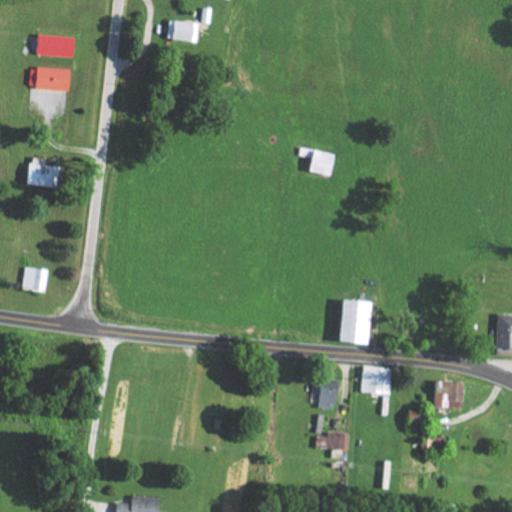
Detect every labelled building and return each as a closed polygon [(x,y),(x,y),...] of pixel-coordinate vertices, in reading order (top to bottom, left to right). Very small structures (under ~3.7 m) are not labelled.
[(40,56),(77,57),(77,36),(41,35),(40,56)] [(71,90),(72,69),(31,68),(31,89),(71,90)] [(314,171),(335,176),(340,154),(319,150),(314,171)] [(47,165),(48,158),(33,157),(32,185),(58,186),(59,166),(47,165)] [(47,291),(49,269),(26,267),(24,289),(47,291)] [(346,343),(375,344),(377,302),(348,300),(346,343)] [(511,314),(494,314),(492,348),(511,348),(511,314)] [(393,394),(393,368),(365,367),(365,393),(393,394)] [(343,382),(325,379),(320,407),(338,410),(343,382)] [(421,409),(410,412),(413,423),(424,421),(421,409)] [(350,450),(350,432),(328,432),(328,437),(321,437),(321,449),(350,450)] [(162,498),(134,495),(133,504),(118,503),(117,511),(171,511),(161,511),(162,498)]
